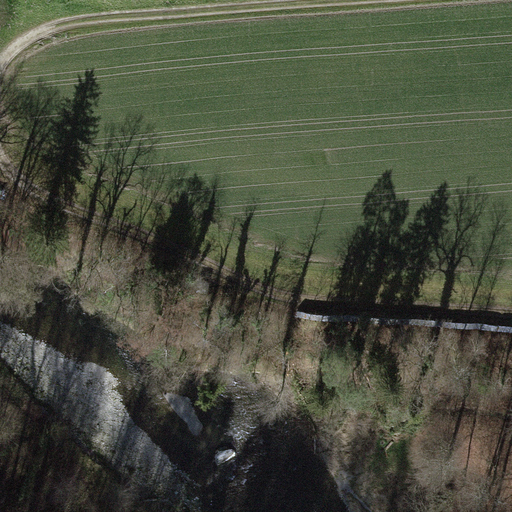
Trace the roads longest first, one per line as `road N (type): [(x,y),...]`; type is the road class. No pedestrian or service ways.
road 1 (track): [(0,150),(48,198),(254,288),(312,305),(511,317)]
road 2 (track): [(396,0),(87,20),(39,33),(0,72)]
